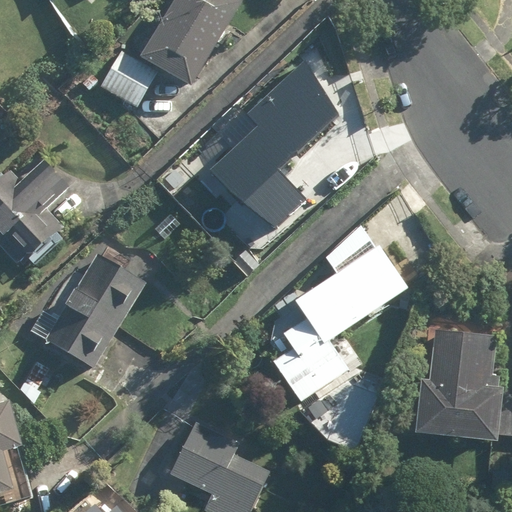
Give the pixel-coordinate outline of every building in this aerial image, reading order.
[(237,0),(179,0),(149,53),(196,87),(245,4),(237,0)] [(256,131),(215,168),(277,225),(310,200),(287,171),(344,116),(307,53),(240,114),(256,131)] [(114,92),(137,108),(162,72),(139,57),(114,92)] [(56,234),(35,213),(44,204),(49,208),(62,195),(58,190),(69,179),(48,158),(24,182),(13,171),(0,184),(0,246),(22,268),(56,234)] [(407,286),(365,227),(327,254),(342,274),(303,302),(330,341),(407,286)] [(34,331),(76,355),(81,347),(96,356),(107,338),(91,329),(111,294),(128,304),(135,290),(119,280),(131,260),(89,236),(34,331)] [(351,369),(308,318),(288,336),(296,345),(276,362),(309,401),(351,369)] [(492,374),(495,336),(438,331),(434,383),(428,382),(426,408),(422,407),(420,434),(501,440),(505,385),(502,385),(503,375),(492,374)] [(39,390),(52,368),(39,360),(23,389),(36,404),(45,393),(39,390)] [(98,379),(56,418),(67,431),(110,391),(98,379)] [(293,387),(252,386),(252,423),(293,424),(293,387)] [(26,447),(13,401),(0,404),(0,492),(19,487),(9,452),(26,447)] [(238,474),(229,470),(241,446),(199,425),(174,474),(217,496),(209,511),(210,511),(253,511),(274,472),(246,458),(238,474)] [(511,461),(493,461),(492,490),(511,491),(511,461)]
